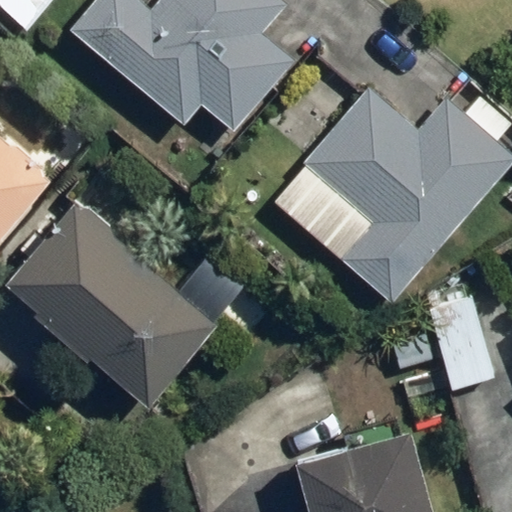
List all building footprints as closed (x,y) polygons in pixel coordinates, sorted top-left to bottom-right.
[(7,0),(31,18),(45,0),(7,0)] [(130,0),(82,0),(57,30),(171,133),(193,107),(224,133),(289,57),(258,31),(280,6),(273,0),(148,0),(141,9),(130,0)] [(356,89),(264,206),(383,304),(504,156),(435,100),(409,132),(356,89)] [(0,152),(0,211),(30,179),(0,152)] [(170,289),(60,202),(0,278),(0,297),(144,411),(242,287),(199,253),(170,289)] [(465,287),(418,299),(442,390),(490,378),(465,287)] [(418,511),(399,432),(270,464),(281,511),(418,511)]
